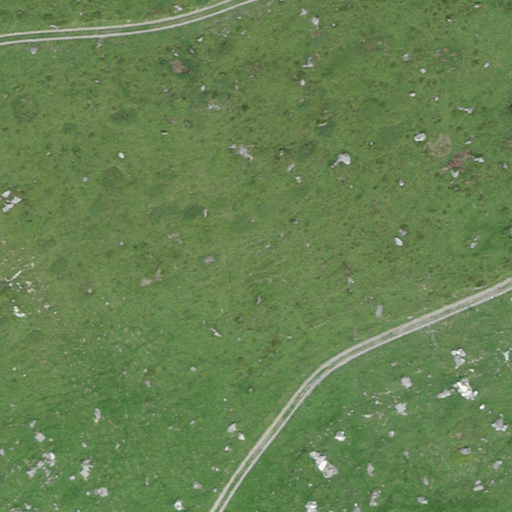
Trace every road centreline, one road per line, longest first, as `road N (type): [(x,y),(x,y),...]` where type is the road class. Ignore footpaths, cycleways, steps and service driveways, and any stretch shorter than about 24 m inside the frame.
road 1 (track): [(216,511),(325,369),(511,283)]
road 2 (track): [(256,0),(217,16),(0,42)]
